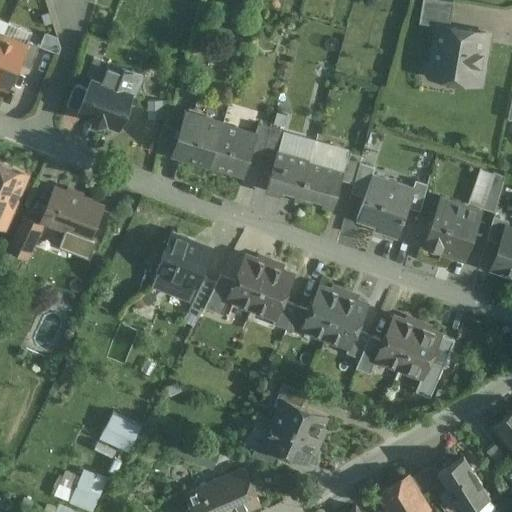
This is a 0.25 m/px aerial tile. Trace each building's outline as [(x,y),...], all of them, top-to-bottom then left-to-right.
[(453,1),(444,0),(422,0),(419,22),(439,26),(439,25),(449,26),(453,1)] [(449,26),(439,25),(439,26),(433,59),(427,64),(426,71),(430,76),(437,78),(443,73),(457,75),(456,79),(477,83),(480,66),(484,67),(486,53),(483,48),(486,32),(449,26)] [(25,47),(2,37),(0,41),(0,83),(8,87),(19,64),(26,47),(25,47)] [(39,46),(28,41),(25,47),(26,47),(19,64),(30,68),(39,46)] [(106,47),(89,41),(80,64),(81,64),(76,81),(77,81),(68,105),(81,110),(101,60),(102,60),(106,47)] [(147,56),(128,51),(122,68),(137,75),(142,62),(145,63),(147,56)] [(102,60),(101,60),(81,110),(118,125),(130,95),(130,94),(137,75),(122,68),(102,60)] [(149,100),(148,116),(167,116),(168,100),(149,100)] [(222,124),(187,113),(174,153),(210,164),(222,124)] [(255,134),(222,124),(210,164),(244,175),(251,151),(256,134),(255,134)] [(271,127),(258,124),(255,134),(256,134),(251,151),(263,154),(271,127)] [(284,131),(271,127),(263,154),(275,157),(277,152),(278,152),(284,131)] [(361,155),(348,151),(342,170),(343,170),(341,179),(354,183),(357,170),(361,155)] [(278,152),(277,152),(275,157),(266,190),(298,198),(309,161),(278,152)] [(342,170),(309,161),(298,198),(300,199),(301,195),(304,195),(323,200),(322,205),(333,208),(341,179),(343,170),(342,170)] [(26,175),(0,163),(0,224),(4,226),(26,175)] [(372,175),(357,170),(354,183),(351,192),(365,197),(372,175)] [(504,175),(493,171),(489,186),(481,207),(494,212),(504,175)] [(412,189),(372,175),(365,197),(358,217),(383,226),(382,230),(398,235),(408,207),(414,189),(412,189)] [(428,183),(416,179),(412,189),(414,189),(408,207),(420,211),(428,183)] [(100,205),(57,188),(44,220),(59,226),(58,228),(71,233),(72,231),(88,237),(100,205)] [(481,211),(440,197),(424,244),(465,259),(481,211)] [(24,216),(9,249),(27,258),(43,225),(24,216)] [(509,221),(493,216),(487,239),(500,243),(506,226),(507,226),(509,221)] [(511,228),(507,226),(506,226),(500,243),(492,268),(511,274),(511,228)] [(193,240),(174,232),(152,285),(190,300),(196,285),(210,251),(191,243),(193,240)] [(270,264),(246,254),(235,280),(227,298),(229,298),(251,308),(270,264)] [(294,273),(270,264),(251,308),(275,318),(276,318),(283,299),(294,273)] [(235,280),(221,273),(216,282),(204,306),(222,314),(229,298),(227,298),(235,280)] [(206,277),(188,312),(199,317),(204,306),(216,282),(206,277)] [(344,294),(320,284),(309,310),(301,329),(302,329),(325,339),(344,294)] [(368,304),(344,294),(325,339),(348,348),(349,349),(357,330),(368,304)] [(296,305),(283,299),(276,318),(275,318),(272,323),(286,329),(296,305)] [(296,305),(286,329),(300,334),(302,329),(301,329),(309,310),(296,305)] [(383,341),(375,359),(376,360),(399,369),(418,325),(394,315),(383,341)] [(442,335),(418,325),(399,369),(422,379),(423,379),(431,361),(444,366),(448,364),(451,358),(449,354),(447,353),(436,348),(442,335)] [(455,333),(445,328),(442,335),(436,348),(447,353),(455,333)] [(370,335),(357,330),(349,349),(348,348),(346,354),(360,359),(370,335)] [(360,359),(356,369),(370,374),(376,360),(375,359),(383,341),(370,335),(360,359)] [(431,361),(423,379),(422,379),(416,394),(430,400),(444,366),(431,361)] [(307,393),(283,383),(277,397),(282,399),(283,398),(301,406),(307,393)] [(301,406),(283,398),(282,399),(273,422),(317,441),(327,417),(301,406)] [(511,408),(507,413),(509,415),(492,429),(511,453),(511,408)] [(124,448),(135,421),(109,411),(98,438),(124,448)] [(317,441),(273,422),(263,445),(262,446),(281,454),(307,465),(317,441)] [(218,455),(179,439),(173,454),(212,470),(218,455)] [(281,454),(262,446),(263,445),(257,443),(251,457),(275,467),(281,454)] [(473,475),(464,459),(440,472),(438,474),(445,484),(461,511),(471,511),(473,511),(492,511),(493,510),(489,502),(489,501),(481,487),(482,487),(475,474),(473,475)] [(440,472),(436,465),(410,480),(420,498),(445,484),(438,474),(440,472)] [(79,474),(65,468),(54,495),(94,511),(108,476),(82,466),(79,474)] [(245,470),(185,496),(192,511),(246,511),(260,506),(245,470)] [(409,478),(380,494),(390,511),(395,509),(396,511),(428,511),(410,480),(409,478)]
